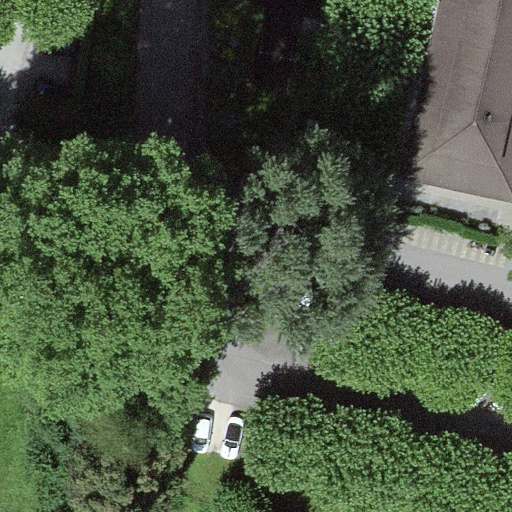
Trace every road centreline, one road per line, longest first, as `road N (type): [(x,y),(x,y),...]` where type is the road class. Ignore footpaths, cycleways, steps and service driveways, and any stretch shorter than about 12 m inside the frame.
road 1 (residential): [(511,296),(154,203)]
road 2 (residential): [(169,0),(154,203)]
